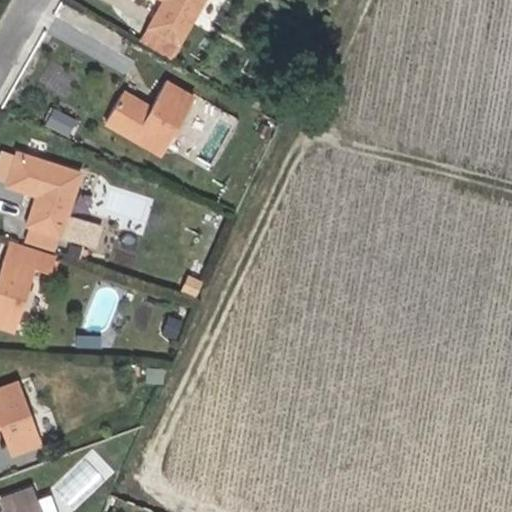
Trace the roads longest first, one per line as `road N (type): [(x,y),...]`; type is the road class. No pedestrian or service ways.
road 1 (track): [(213,511),(144,486),(369,0)]
road 2 (track): [(308,126),(511,180)]
